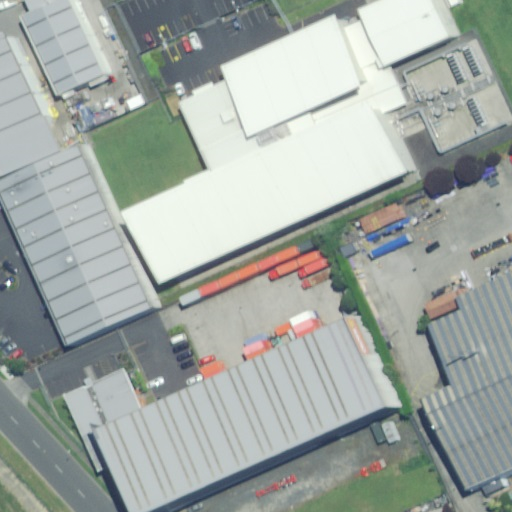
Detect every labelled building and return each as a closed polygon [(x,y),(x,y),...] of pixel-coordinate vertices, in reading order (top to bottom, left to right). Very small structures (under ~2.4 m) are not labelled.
[(45,19),(35,24),(71,100),(119,77),(83,1),(74,6),(71,0),(54,0),(39,7),(45,19)] [(445,0),(382,0),(371,5),(403,77),(467,48),(445,0)] [(153,219),(184,288),(428,177),(357,23),(191,98),(231,184),(153,219)] [(0,186),(6,184),(76,151),(23,41),(0,51),(0,186)] [(90,144),(76,151),(6,184),(84,347),(168,307),(90,144)] [(430,405),(472,494),(511,475),(511,278),(457,304),(462,314),(431,328),(461,391),(430,405)] [(114,468),(135,511),(185,511),(393,413),(350,324),(145,421),(121,372),(64,399),(100,475),(114,468)]
